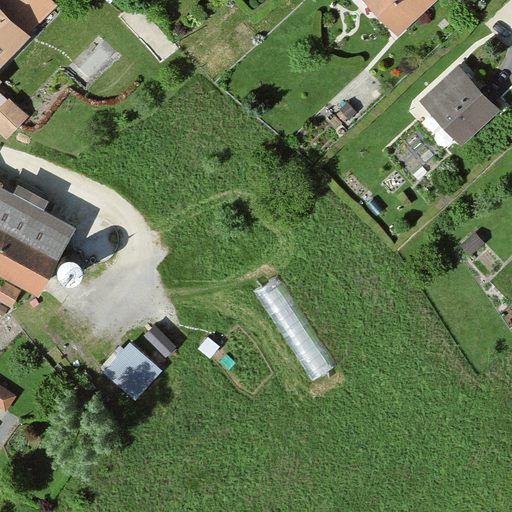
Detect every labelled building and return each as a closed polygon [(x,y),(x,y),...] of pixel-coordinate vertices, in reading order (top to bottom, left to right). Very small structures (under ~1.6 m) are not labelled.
[(51,0),(0,0),(0,8),(28,36),(58,6),(51,0)] [(374,0),(395,22),(417,0),(374,0)] [(0,84),(1,84),(0,82),(0,68),(30,38),(28,36),(0,8),(0,84)] [(458,58),(418,94),(459,138),(499,102),(458,58)] [(9,97),(0,105),(0,127),(4,132),(24,113),(9,97)] [(76,230),(0,192),(0,276),(41,298),(76,230)] [(59,282),(62,285),(66,287),(70,288),(74,287),(78,285),(81,282),(83,278),(83,274),(82,270),(80,266),(77,264),(73,262),(68,262),(64,263),(61,266),(59,269),(57,274),(58,278),(59,282)] [(284,269),(263,281),(290,331),(312,320),(284,269)] [(163,371),(129,343),(104,372),(138,401),(163,371)] [(16,395),(0,385),(0,407),(6,411),(16,395)]
